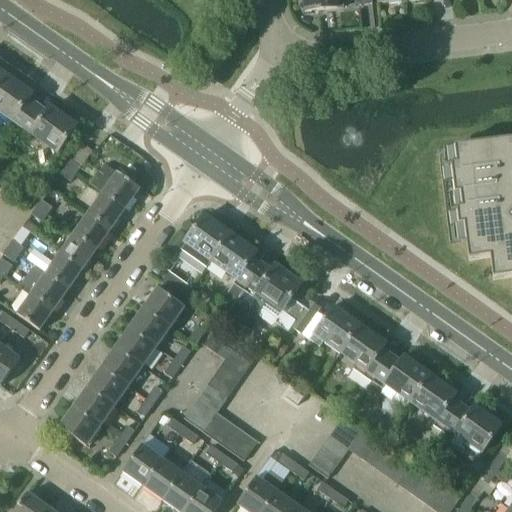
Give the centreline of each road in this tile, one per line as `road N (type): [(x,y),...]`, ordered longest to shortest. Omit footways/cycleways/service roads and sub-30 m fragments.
road 1 (residential): [(9,437),(200,165)]
road 2 (tertiary): [(511,374),(308,227)]
road 3 (residential): [(282,51),(307,56),(511,32)]
road 4 (residential): [(119,511),(9,437)]
road 5 (tertiary): [(102,81),(124,113),(200,165)]
road 6 (tertiary): [(213,147),(102,81)]
road 7 (tertiary): [(200,165),(268,214),(308,227)]
road 8 (tertiary): [(102,81),(0,8)]
road 9 (tertiary): [(308,227),(213,147)]
